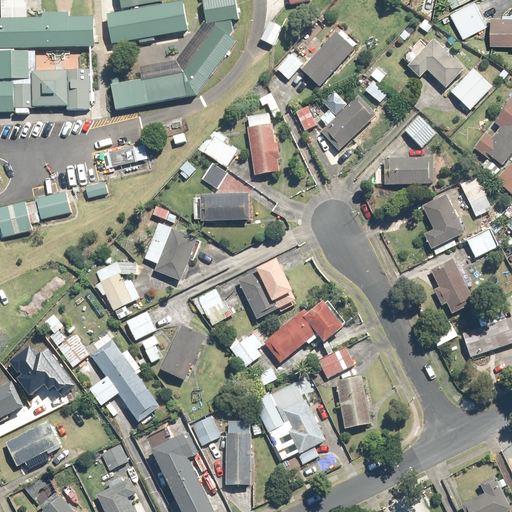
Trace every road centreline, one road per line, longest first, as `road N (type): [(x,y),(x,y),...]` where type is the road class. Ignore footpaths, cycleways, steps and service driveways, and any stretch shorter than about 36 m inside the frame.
road 1 (residential): [(339,215),(453,439)]
road 2 (residential): [(308,511),(453,439)]
